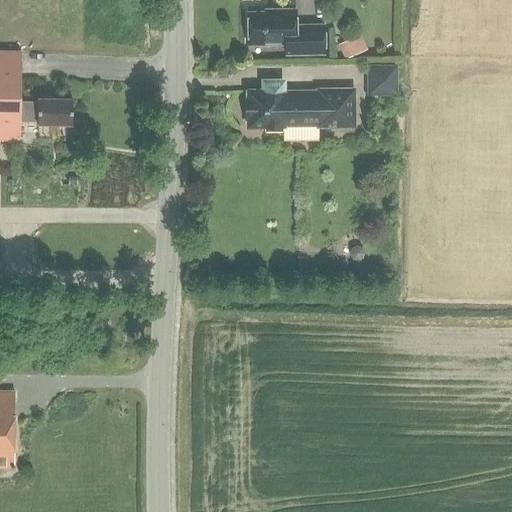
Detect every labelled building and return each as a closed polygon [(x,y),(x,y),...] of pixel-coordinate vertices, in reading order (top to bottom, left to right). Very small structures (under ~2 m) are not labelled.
[(275,12),(248,12),(248,46),(286,45),(286,55),(325,54),(325,25),(297,25),(296,10),(275,10),(275,12)] [(339,44),(345,59),(367,50),(361,35),(339,44)] [(72,125),(72,99),(38,98),(38,102),(21,102),(21,52),(0,51),(0,139),(20,140),(20,122),(38,122),(38,125),(72,125)] [(398,62),(369,61),(369,91),(398,92),(398,62)] [(353,91),(318,91),(318,93),(283,93),(283,82),(264,82),(264,92),(249,92),(249,100),(246,101),(246,118),(249,118),(249,127),(265,126),(265,132),(284,132),(284,124),(319,124),(319,126),(327,126),(327,128),(337,128),(337,126),(354,126),(353,91)] [(68,177),(67,185),(77,186),(77,177),(68,177)] [(362,248),(357,246),(352,248),(350,254),(352,259),(358,261),(363,259),(365,253),(362,248)] [(0,468),(14,468),(15,392),(0,392),(0,468)]
